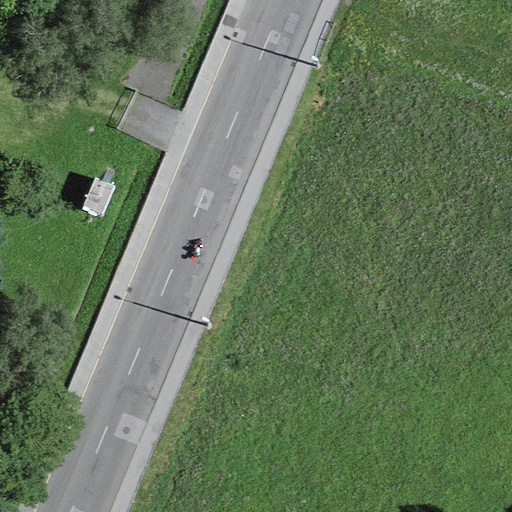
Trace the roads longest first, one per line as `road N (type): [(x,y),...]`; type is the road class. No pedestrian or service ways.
road 1 (residential): [(282,0),(71,511)]
road 2 (track): [(511,89),(271,24)]
